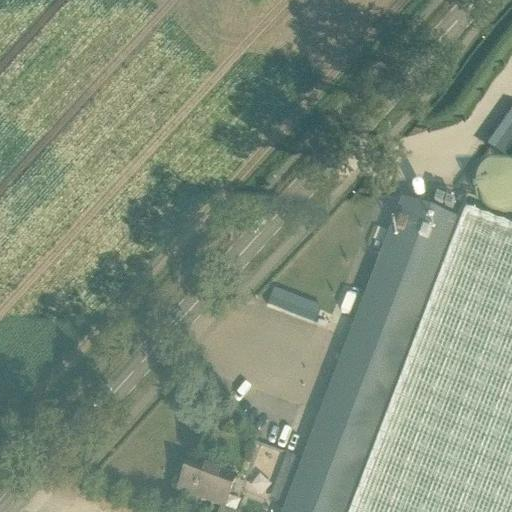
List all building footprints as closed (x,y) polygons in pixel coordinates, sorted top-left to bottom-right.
[(511,99),(487,137),(502,147),(511,132),(511,99)] [(511,173),(507,173),(502,173),(498,175),(494,177),(490,180),(485,187),(484,192),(483,197),(484,202),(485,206),(487,210),(491,215),(498,219),(505,220),(509,220),(511,219),(511,173)] [(405,206),(354,339),(306,466),(287,511),(353,511),(462,228),(405,206)] [(353,511),(511,511),(511,234),(466,217),(462,228),(353,511)] [(315,326),(322,308),(274,289),(267,307),(315,326)] [(177,494),(224,511),(235,480),(189,463),(177,494)]
